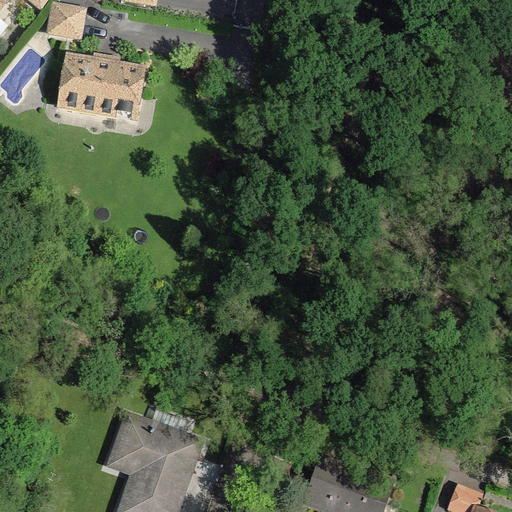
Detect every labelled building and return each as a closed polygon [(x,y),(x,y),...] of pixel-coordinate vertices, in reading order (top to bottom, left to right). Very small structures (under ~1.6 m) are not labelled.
[(0,0),(0,11),(9,0),(0,0)] [(26,0),(41,11),(49,0),(26,0)] [(54,3),(49,33),(83,39),(88,9),(54,3)] [(144,72),(63,58),(54,110),(135,123),(144,72)] [(126,411),(107,467),(129,475),(116,511),(176,511),(202,436),(126,411)] [(321,458),(304,507),(319,511),(386,511),(396,484),(321,458)]
